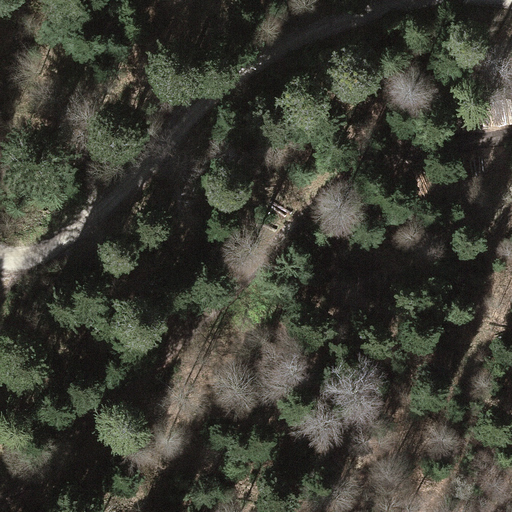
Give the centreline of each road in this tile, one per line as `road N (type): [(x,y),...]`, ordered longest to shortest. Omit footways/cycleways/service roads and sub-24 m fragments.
road 1 (track): [(511,131),(383,160),(323,194),(30,483),(0,498)]
road 2 (unclassified): [(0,261),(57,250),(192,117),(270,56),(333,25),(448,0)]
